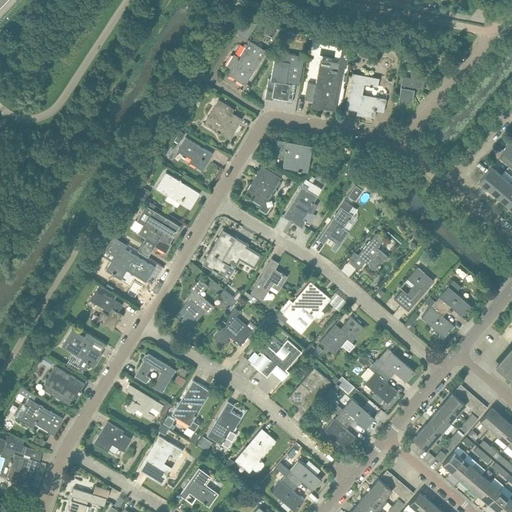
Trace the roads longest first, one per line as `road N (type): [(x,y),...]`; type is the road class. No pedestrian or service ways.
road 1 (residential): [(443,369),(322,266),(214,202)]
road 2 (residential): [(350,477),(250,392),(139,326)]
road 3 (residential): [(214,202),(272,116),(398,143)]
road 4 (residential): [(398,143),(511,11)]
road 5 (residential): [(139,326),(214,202)]
road 6 (residential): [(64,449),(139,326)]
road 7 (residential): [(167,511),(64,449)]
